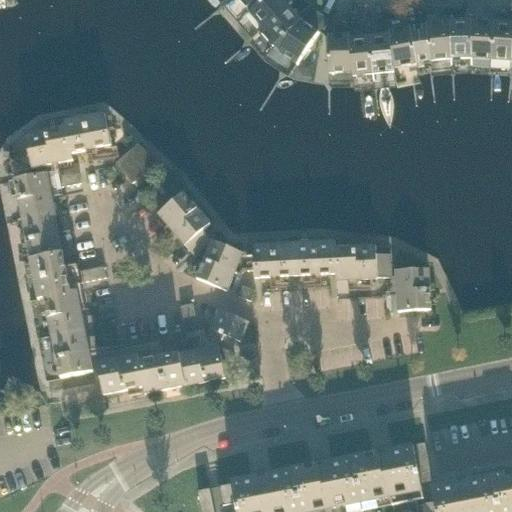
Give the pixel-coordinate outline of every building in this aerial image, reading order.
[(238,0),(250,13),(265,0),(238,0)] [(265,0),(250,13),(263,28),(264,29),(296,0),(265,0)] [(310,7),(304,0),(296,0),(264,29),(263,28),(260,31),(274,48),(275,47),(274,47),(302,22),(298,17),(310,7)] [(431,62),(452,60),(451,11),(433,13),(434,24),(427,25),(428,27),(419,28),(424,58),(431,57),(431,62)] [(472,22),(465,22),(465,11),(451,11),(452,60),(473,60),(472,22)] [(329,20),(319,14),(317,12),(308,26),(302,22),(274,47),(275,47),(282,51),(280,53),(298,66),(329,20)] [(410,28),(403,29),(401,19),(387,22),(389,32),(390,36),(394,70),(395,70),(418,65),(417,59),(423,58),(424,63),(425,63),(424,58),(419,28),(411,29),(410,28)] [(390,36),(389,32),(387,22),(376,23),(377,37),(370,38),(374,76),(395,74),(395,70),(394,70),(390,36)] [(495,23),(473,22),(472,22),(473,60),(493,61),(495,23)] [(511,24),(504,24),(495,23),(493,61),(511,61),(511,24)] [(350,36),(350,26),(336,26),(336,36),(329,37),(329,75),(353,74),(354,74),(350,40),(351,40),(350,36)] [(353,78),(374,76),(370,38),(351,40),(350,40),(354,74),(353,74),(353,78)] [(106,115),(65,123),(66,130),(72,155),(112,147),(106,115)] [(33,169),(74,161),(72,155),(66,130),(26,137),(30,158),(33,169)] [(133,184),(158,163),(138,145),(116,164),(133,184)] [(24,159),(27,171),(33,169),(30,158),(24,159)] [(20,172),(27,171),(24,159),(18,160),(20,172)] [(14,173),(20,172),(18,160),(12,162),(14,173)] [(73,174),(75,186),(82,184),(79,173),(73,174)] [(24,224),(56,219),(47,174),(15,180),(24,224)] [(69,187),(75,186),(73,174),(67,175),(69,187)] [(62,188),(69,187),(67,175),(60,177),(62,188)] [(196,237),(204,231),(211,225),(184,194),(159,215),(185,245),(190,241),(196,237)] [(24,224),(32,264),(64,258),(56,219),(24,224)] [(196,237),(205,247),(207,245),(210,238),(204,231),(196,237)] [(199,252),(205,247),(196,237),(190,241),(199,252)] [(194,256),(199,252),(190,241),(185,245),(194,256)] [(242,258),(243,254),(213,242),(197,280),(227,292),(235,273),(241,276),(244,274),(244,257),(242,258)] [(336,242),(293,244),(295,277),(336,275),(336,249),(336,242)] [(295,277),(293,244),(254,246),(254,257),(248,257),(249,272),(255,272),(256,279),(295,277)] [(348,281),(359,280),(378,279),(378,273),(378,265),(377,247),(336,249),(336,275),(337,282),(348,281)] [(378,265),(391,264),(390,255),(377,256),(378,265)] [(71,293),(64,258),(32,264),(39,301),(46,299),(71,293)] [(378,273),(391,273),(391,264),(378,265),(378,273)] [(98,268),(101,280),(107,279),(105,267),(98,268)] [(94,281),(101,280),(98,268),(92,270),(94,281)] [(88,283),(94,281),(92,270),(85,271),(88,283)] [(431,311),(430,290),(429,270),(397,272),(399,313),(431,311)] [(81,284),(88,283),(85,271),(79,272),(81,284)] [(245,300),(249,289),(243,286),(239,297),(245,300)] [(249,289),(245,300),(251,302),(256,292),(249,289)] [(54,340),(86,333),(78,292),(71,293),(46,299),(54,340)] [(183,316),(196,314),(194,304),(181,307),(183,316)] [(241,343),(249,323),(219,310),(208,336),(222,342),(225,336),(241,343)] [(184,322),(197,319),(196,314),(183,316),(184,322)] [(185,328),(198,326),(197,319),(184,322),(185,328)] [(101,331),(118,328),(117,321),(100,325),(101,331)] [(198,326),(185,328),(187,334),(199,332),(198,326)] [(103,338),(119,334),(118,328),(101,331),(103,338)] [(93,373),(86,333),(54,340),(61,379),(93,373)] [(104,344),(121,341),(119,334),(103,338),(104,344)] [(121,341),(104,344),(105,350),(122,347),(121,341)] [(220,346),(206,341),(203,348),(203,350),(180,355),(187,387),(226,379),(220,346)] [(180,355),(140,362),(144,388),(145,395),(187,387),(180,355)] [(103,389),(105,396),(144,388),(140,362),(139,356),(98,364),(103,389)] [(96,391),(99,404),(106,403),(105,396),(103,389),(96,391)] [(93,405),(99,404),(96,391),(90,392),(93,405)] [(86,406),(93,405),(90,392),(83,393),(86,406)] [(80,407),(86,406),(83,393),(77,394),(80,407)] [(74,409),(80,407),(77,394),(71,396),(74,409)] [(67,410),(74,409),(71,396),(64,397),(67,410)] [(412,446),(420,484),(433,481),(425,444),(412,446)] [(377,453),(351,458),(362,511),(363,511),(361,504),(390,499),(391,506),(393,506),(391,498),(404,496),(406,503),(423,500),(420,484),(412,446),(388,451),(387,445),(376,447),(377,453)] [(290,470),(298,511),(320,511),(330,510),(329,511),(330,511),(330,510),(360,505),(361,511),(362,511),(351,458),(327,462),(327,457),(316,459),(317,464),(290,470)] [(268,475),(266,469),(256,471),(257,477),(231,482),(232,486),(235,505),(236,511),(298,511),(290,470),(268,475)] [(511,511),(511,473),(490,478),(498,511),(511,511)] [(435,503),(436,511),(498,511),(490,478),(468,482),(467,476),(456,478),(457,484),(432,489),(435,503)] [(225,507),(235,505),(232,486),(220,488),(225,507)] [(199,492),(202,511),(215,511),(211,490),(199,492)] [(436,511),(435,503),(422,506),(423,511),(436,511)]
